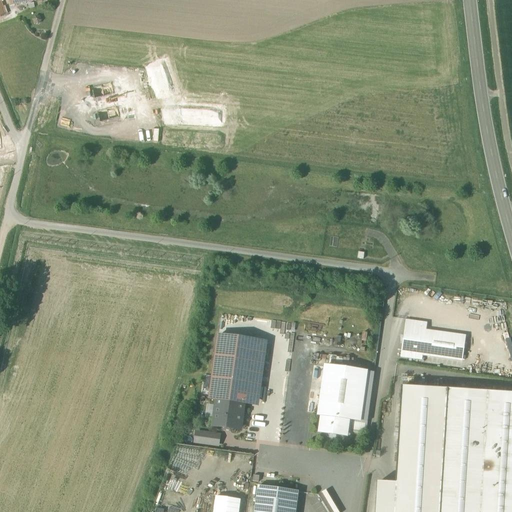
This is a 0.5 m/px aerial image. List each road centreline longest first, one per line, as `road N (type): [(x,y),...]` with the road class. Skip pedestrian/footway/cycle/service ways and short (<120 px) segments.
road 1 (secondary): [(469,0),(488,139),(511,236)]
road 2 (unclassified): [(21,152),(62,0)]
